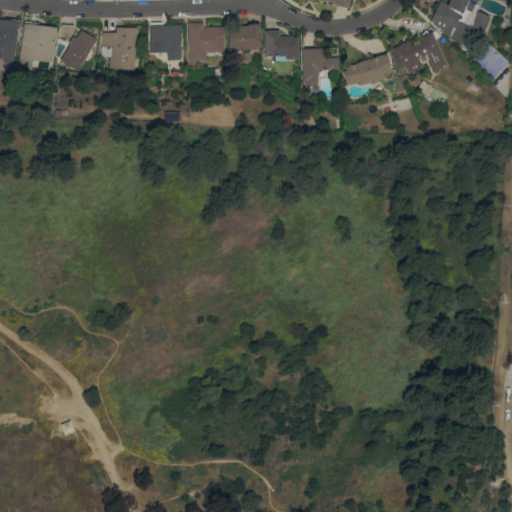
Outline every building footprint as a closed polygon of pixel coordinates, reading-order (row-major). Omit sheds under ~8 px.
[(441,32),(443,28),(433,24),(434,22),(430,20),(438,0),(444,2),(445,0),(476,0),(476,2),(479,7),(477,11),(489,16),(479,37),(473,34),(468,46),(448,37),(449,36),(441,32)] [(0,19),(4,20),(5,17),(17,19),(16,21),(18,22),(13,63),(4,62),(5,59),(0,58),(0,19)] [(187,23),(188,23),(188,20),(202,19),(203,26),(223,25),(224,51),(207,51),(207,60),(188,60),(187,23)] [(18,64),(23,23),(24,23),(25,20),(38,21),(38,24),(56,26),(54,44),(55,44),(54,53),(53,53),(52,62),(32,59),(31,66),(18,64)] [(149,52),(149,25),(150,25),(150,21),(163,21),(163,25),(180,25),(180,36),(180,49),(181,49),(181,59),(167,60),(167,52),(149,52)] [(74,24),(73,35),(72,35),(60,34),(61,23),(74,24)] [(228,49),(227,26),(247,25),(247,23),(259,23),(259,48),(228,49)] [(135,69),(110,68),(111,56),(101,55),(102,31),(115,32),(115,26),(136,27),(135,69)] [(78,70),(60,60),(70,42),(68,41),(72,35),(75,37),(80,29),(96,38),(78,70)] [(298,59),(287,59),(287,60),(275,60),(275,55),(266,55),(264,55),(264,52),(265,52),(265,48),(264,48),(264,30),(279,29),(279,35),(291,35),(291,36),(296,36),(296,38),(297,37),(298,59)] [(447,66),(439,69),(440,71),(435,73),(434,71),(433,72),(425,55),(420,57),(423,66),(419,68),(420,70),(413,73),(412,71),(408,73),(405,66),(398,69),(389,49),(408,40),(410,43),(420,38),(419,36),(431,31),(447,66)] [(508,62),(488,43),(472,60),(492,79),(508,62)] [(302,49),(324,48),(324,55),(326,55),(326,57),(338,56),(338,73),(328,73),(328,68),(317,69),(317,85),(306,86),(306,79),(303,79),(302,49)] [(391,72),(383,74),(384,78),(359,85),(359,82),(350,84),(349,82),(346,83),(342,70),(345,69),(344,65),(347,64),(347,66),(355,63),(354,62),(357,61),(372,57),(386,53),(391,72)] [(497,87),(492,83),(507,68),(508,69),(507,96),(497,87)] [(494,78),(491,82),(486,76),(490,73),(494,78)] [(441,89),(436,102),(429,99),(421,92),(418,84),(420,79),(441,89)] [(73,429),(62,434),(58,424),(68,419),(73,429)]
